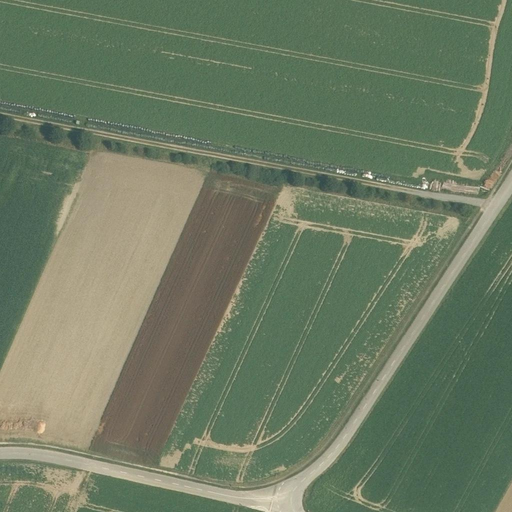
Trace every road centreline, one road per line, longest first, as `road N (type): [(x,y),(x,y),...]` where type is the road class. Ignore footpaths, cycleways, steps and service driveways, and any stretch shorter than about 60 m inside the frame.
road 1 (track): [(0,116),(495,209)]
road 2 (tertiary): [(291,511),(291,488),(340,446),(511,183)]
